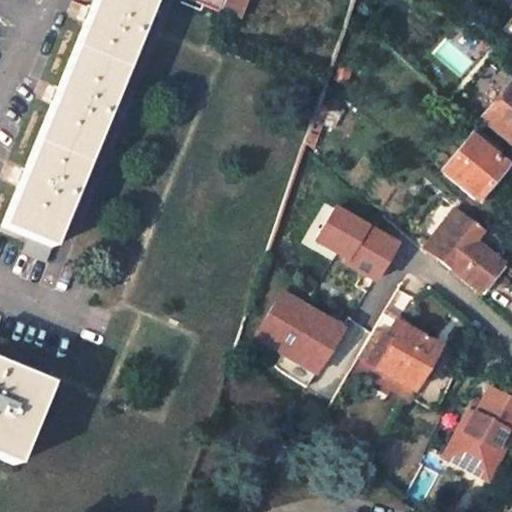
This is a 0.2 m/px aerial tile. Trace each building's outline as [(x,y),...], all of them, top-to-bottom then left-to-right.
[(83,19),(82,23),(58,87),(54,85),(47,100),(52,102),(25,168),(21,166),(16,180),(19,181),(1,224),(28,237),(21,252),(44,262),(150,0),(92,0),(90,6),(85,4),(80,18),(83,19)] [(222,0),(220,6),(238,14),(243,0),(222,0)] [(511,81),(509,78),(478,114),(511,143),(511,81)] [(499,146),(476,126),(442,166),(474,194),(505,160),(494,152),(499,146)] [(394,240),(333,202),(313,234),(344,253),(341,257),(372,276),(394,240)] [(472,276),(492,253),(475,239),(483,229),(457,206),(427,240),(453,264),(455,261),(472,276)] [(339,325),(292,295),(264,339),(279,349),(271,361),(302,382),(339,325)] [(408,388),(435,344),(379,310),(354,352),(375,365),(374,367),(408,388)] [(375,365),(354,352),(346,366),(381,388),(383,384),(403,395),(408,388),(374,367),(375,365)] [(46,382),(13,369),(0,363),(0,457),(13,463),(46,382)] [(509,430),(511,424),(511,397),(486,384),(472,409),(471,408),(460,428),(456,426),(446,444),(466,455),(464,459),(487,471),(499,449),(492,446),(502,426),(509,430)] [(456,426),(460,428),(471,408),(466,406),(456,426)] [(499,449),(509,430),(502,426),(492,446),(499,449)] [(446,444),(441,454),(484,477),(487,471),(464,459),(466,455),(446,444)]
